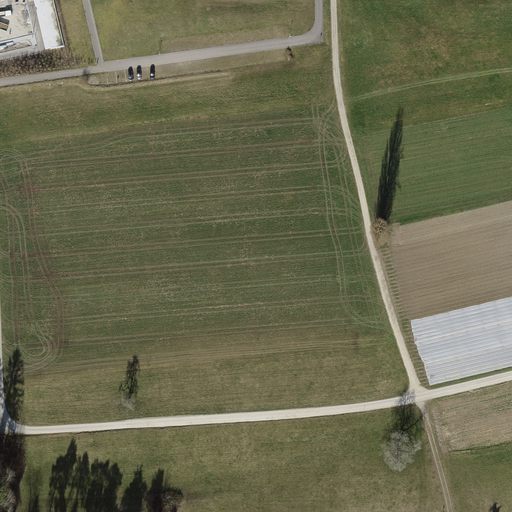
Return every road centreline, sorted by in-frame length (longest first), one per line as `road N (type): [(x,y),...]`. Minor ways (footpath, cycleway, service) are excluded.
road 1 (track): [(333,0),(339,85),(382,280),(450,511)]
road 2 (track): [(0,427),(307,412),(511,376)]
